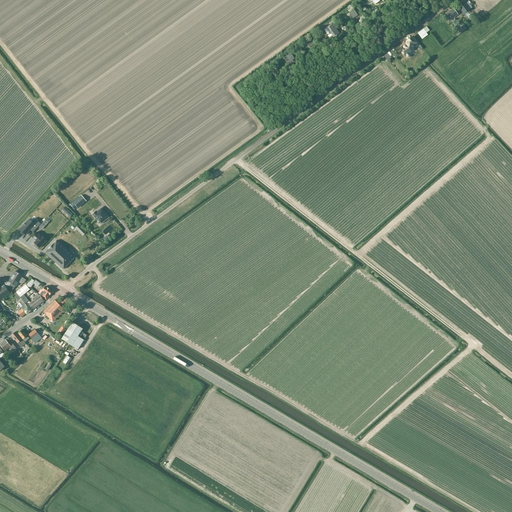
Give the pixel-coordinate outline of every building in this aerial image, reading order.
[(458,9),(460,12),(461,11),(464,14),(465,13),(466,15),(469,18),(471,16),(467,11),(470,9),(466,3),(459,8),(458,9)] [(453,8),(445,15),(449,21),(458,15),(453,8)] [(354,9),(349,13),(353,18),(358,15),(354,9)] [(327,27),(330,32),(331,34),(336,30),(331,24),(327,27)] [(426,26),(419,32),(417,33),(422,39),(428,35),(426,32),(429,30),(426,26)] [(413,49),(413,45),(417,43),(412,37),(407,41),(406,45),(405,45),(404,45),(404,46),(404,47),(404,48),(401,50),(405,56),(406,55),(407,56),(408,57),(409,57),(409,56),(410,55),(410,54),(409,53),(410,53),(410,52),(412,49),(413,49)] [(310,48),(315,44),(311,38),(306,42),(310,48)] [(294,59),(290,53),(284,57),(288,63),(289,62),(294,59)] [(81,195),(73,202),(77,207),(85,200),(81,195)] [(96,211),(92,214),(98,221),(99,221),(101,223),(109,217),(101,208),(96,212),(96,211)] [(38,221),(34,225),(31,222),(29,219),(25,224),(24,223),(24,224),(23,225),(23,226),(20,229),(25,235),(30,230),(33,232),(41,224),(38,221)] [(79,225),(75,228),(82,236),(86,232),(79,225)] [(46,240),(41,235),(40,236),(36,232),(32,237),(36,241),(34,243),(40,248),(46,240)] [(57,240),(45,253),(63,269),(75,257),(57,240)] [(0,300),(10,293),(9,292),(14,289),(15,286),(16,286),(19,283),(18,282),(21,277),(22,275),(15,271),(10,279),(11,279),(9,282),(11,283),(9,286),(6,288),(4,285),(1,288),(0,285),(0,300)] [(31,279),(26,285),(30,288),(30,287),(33,283),(38,287),(40,283),(35,280),(34,280),(31,279)] [(26,284),(16,292),(20,298),(30,289),(31,288),(30,288),(26,285),(26,284)] [(40,295),(46,299),(52,291),(45,286),(40,295)] [(32,311),(20,298),(16,292),(13,295),(21,305),(20,306),(22,308),(17,312),(21,317),(26,313),(27,315),(32,311)] [(33,310),(45,301),(38,293),(34,297),(35,298),(29,303),(33,310)] [(46,314),(53,322),(65,310),(63,308),(69,301),(63,297),(58,303),(55,300),(43,311),(46,314)] [(83,329),(72,322),(61,339),(78,349),(84,340),(78,336),(83,329)] [(32,339),(33,338),(35,341),(41,337),(35,329),(28,334),(32,339)] [(25,342),(29,338),(27,336),(22,330),(18,333),(23,339),(25,342)] [(11,336),(14,340),(18,343),(21,347),(25,344),(15,332),(11,335),(11,336)] [(0,343),(0,344),(4,351),(9,347),(11,349),(14,350),(16,348),(10,340),(8,338),(6,340),(6,339),(0,343)] [(67,356),(63,362),(67,365),(72,359),(67,356)]
